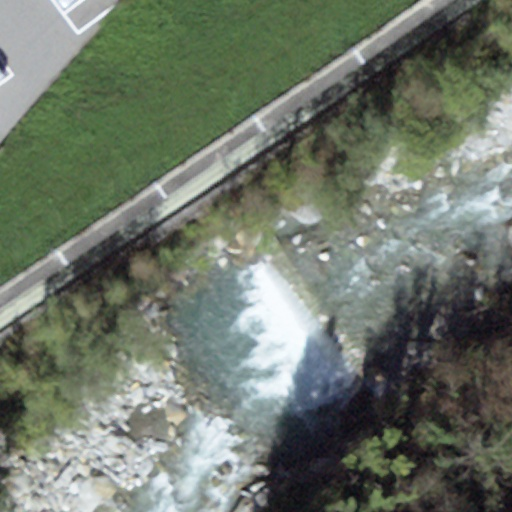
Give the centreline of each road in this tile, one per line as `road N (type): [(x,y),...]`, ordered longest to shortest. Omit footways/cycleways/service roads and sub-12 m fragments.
road 1 (track): [(467,0),(0,315)]
road 2 (primary): [(0,232),(338,0)]
